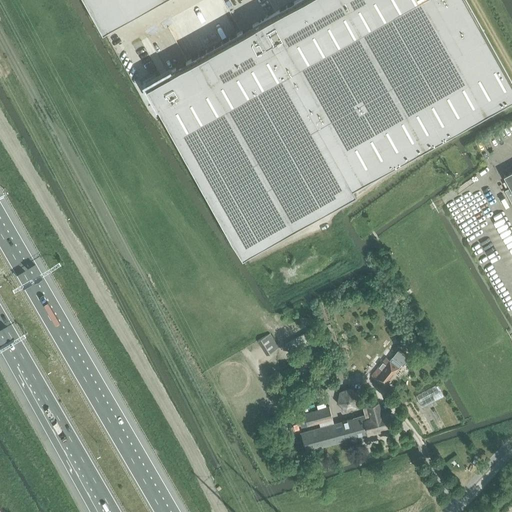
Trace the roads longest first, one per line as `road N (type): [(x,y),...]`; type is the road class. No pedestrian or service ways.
road 1 (motorway): [(162,511),(0,230)]
road 2 (motorway): [(0,317),(112,511)]
